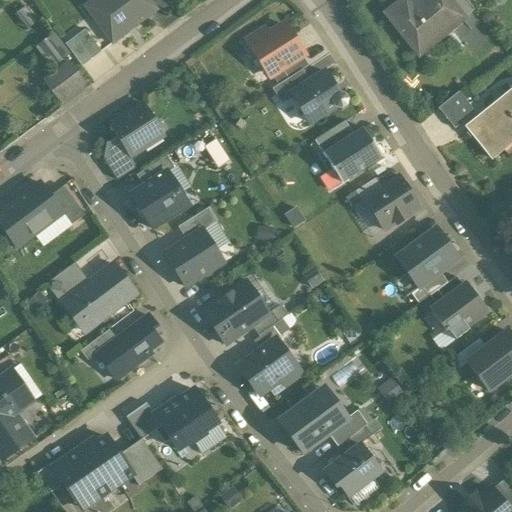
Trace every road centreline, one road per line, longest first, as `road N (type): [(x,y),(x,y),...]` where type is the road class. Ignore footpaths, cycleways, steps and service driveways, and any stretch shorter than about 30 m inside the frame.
road 1 (residential): [(511,290),(317,0)]
road 2 (residential): [(57,135),(190,348)]
road 3 (residential): [(234,0),(57,135)]
road 4 (residential): [(190,348),(322,511)]
road 5 (residential): [(40,449),(190,348)]
road 6 (residential): [(407,511),(511,421)]
